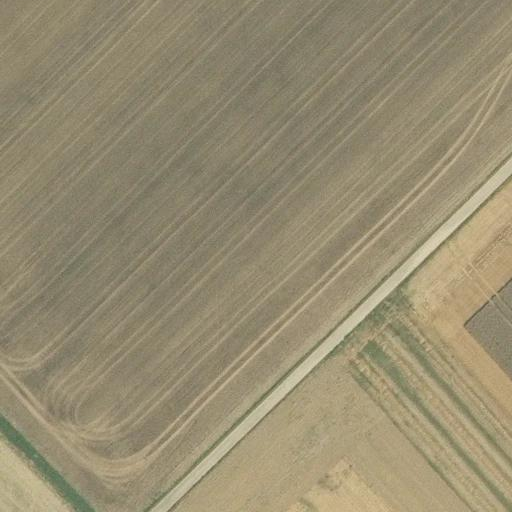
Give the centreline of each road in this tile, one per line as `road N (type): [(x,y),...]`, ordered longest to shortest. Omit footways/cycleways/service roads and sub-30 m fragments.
road 1 (track): [(159,511),(511,165)]
road 2 (track): [(0,424),(83,511)]
